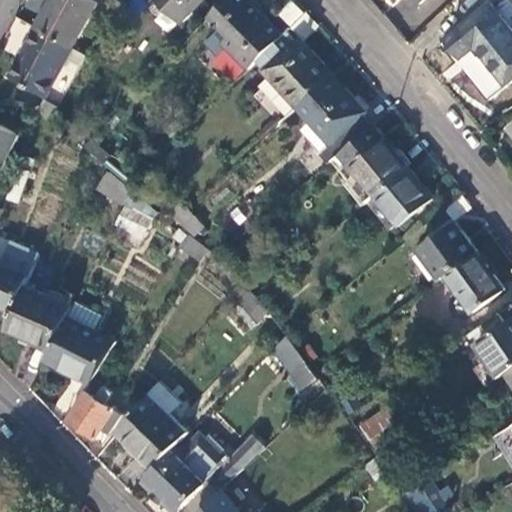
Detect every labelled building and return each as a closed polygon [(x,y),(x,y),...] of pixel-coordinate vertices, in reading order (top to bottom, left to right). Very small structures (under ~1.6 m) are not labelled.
[(91,0),(56,0),(40,29),(75,49),(99,5),(91,0)] [(168,8),(185,24),(208,0),(154,0),(148,6),(159,18),(168,8)] [(228,0),(208,22),(219,32),(206,48),(221,61),(229,52),(249,72),(260,61),(284,38),(260,15),(262,13),(253,4),(256,0),(228,0)] [(511,79),(511,30),(491,3),(444,41),(459,61),(475,48),(504,86),(511,79)] [(18,53),(29,24),(17,20),(6,48),(18,53)] [(75,49),(40,29),(11,78),(46,99),(75,49)] [(284,38),(260,61),(277,79),(258,96),(284,124),(302,107),(336,77),(303,39),(299,43),(289,33),(284,38)] [(336,77),(302,107),(315,122),(306,130),(309,135),(307,138),(330,165),(343,154),(374,128),(365,116),(368,112),(336,77)] [(0,124),(0,176),(1,177),(21,135),(0,124)] [(377,196),(411,168),(377,126),(374,128),(343,154),(377,196)] [(435,198),(411,168),(377,196),(401,226),(435,198)] [(98,192),(125,211),(134,193),(111,176),(98,192)] [(10,200),(21,203),(28,184),(18,181),(10,200)] [(162,204),(178,219),(189,209),(182,200),(183,199),(176,191),(162,204)] [(134,193),(125,211),(127,213),(121,225),(128,229),(122,239),(141,248),(146,238),(148,239),(162,214),(134,193)] [(189,209),(178,219),(194,233),(203,225),(189,209)] [(422,249),(444,279),(449,276),(480,254),(457,223),(422,249)] [(186,235),(178,247),(200,262),(208,250),(186,235)] [(0,306),(16,313),(28,286),(40,257),(0,239),(0,306)] [(480,254),(449,276),(475,312),(506,290),(480,254)] [(243,285),(235,295),(259,324),(269,315),(243,285)] [(16,313),(9,329),(54,349),(71,317),(75,309),(28,286),(16,313)] [(77,304),(75,309),(71,317),(97,332),(104,318),(77,304)] [(54,349),(49,361),(93,385),(96,380),(119,344),(97,332),(71,317),(54,349)] [(511,322),(478,344),(500,378),(509,372),(511,370),(511,322)] [(319,378),(316,373),(289,337),(276,350),(305,389),(319,378)] [(93,385),(88,392),(89,394),(72,422),(100,440),(105,432),(112,437),(124,417),(107,406),(115,394),(96,380),(93,385)] [(162,382),(119,433),(156,468),(174,450),(192,433),(174,415),(184,403),(162,382)] [(390,408),(364,424),(376,444),(402,427),(390,408)] [(511,428),(501,435),(511,452),(511,428)] [(156,468),(147,477),(181,510),(196,495),(207,506),(223,491),(230,486),(246,469),(212,435),(186,462),(174,450),(156,468)] [(255,435),(233,456),(246,469),(268,448),(255,435)] [(403,468),(392,449),(380,457),(392,475),(403,468)] [(399,486),(406,497),(426,484),(419,473),(399,486)] [(426,484),(406,497),(414,511),(451,511),(432,480),(426,484)] [(249,511),(230,486),(202,511),(249,511)]
